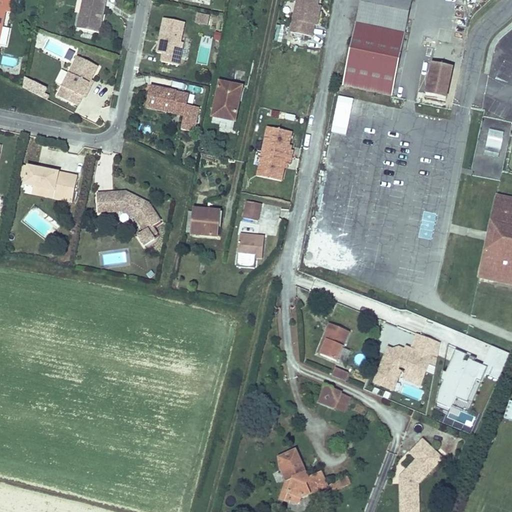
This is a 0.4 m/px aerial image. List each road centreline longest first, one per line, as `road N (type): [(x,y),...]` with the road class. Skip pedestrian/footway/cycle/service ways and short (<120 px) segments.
road 1 (residential): [(343,0),(289,260)]
road 2 (residential): [(0,120),(107,135),(119,122),(144,0)]
road 3 (residential): [(273,0),(241,156)]
